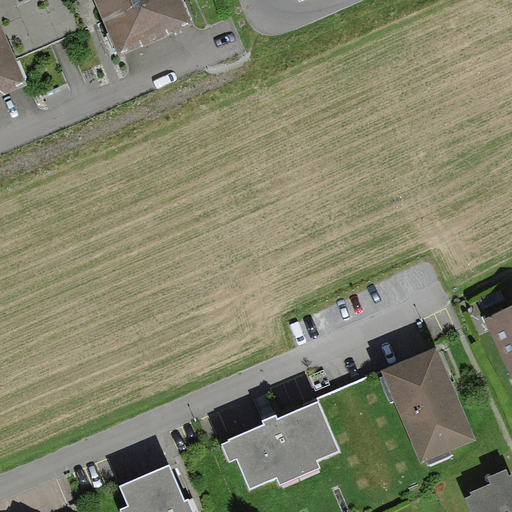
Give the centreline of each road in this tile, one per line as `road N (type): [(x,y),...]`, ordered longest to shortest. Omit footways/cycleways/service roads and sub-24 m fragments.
road 1 (residential): [(0,487),(443,298)]
road 2 (residential): [(0,138),(228,39)]
